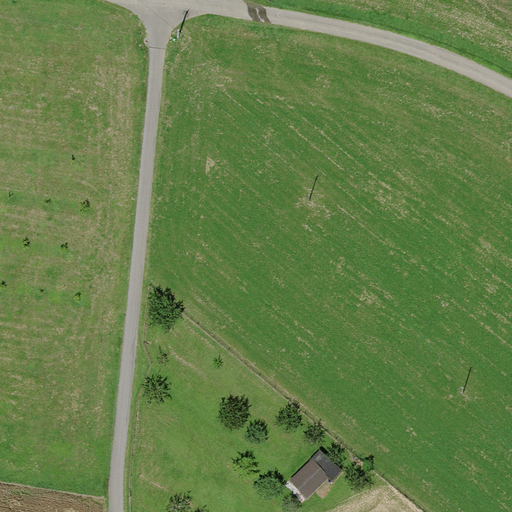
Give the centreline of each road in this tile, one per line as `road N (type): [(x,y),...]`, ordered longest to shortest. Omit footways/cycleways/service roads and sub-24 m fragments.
road 1 (track): [(114,511),(158,36),(180,7)]
road 2 (unclassified): [(180,7),(306,24),(473,68),(511,91)]
